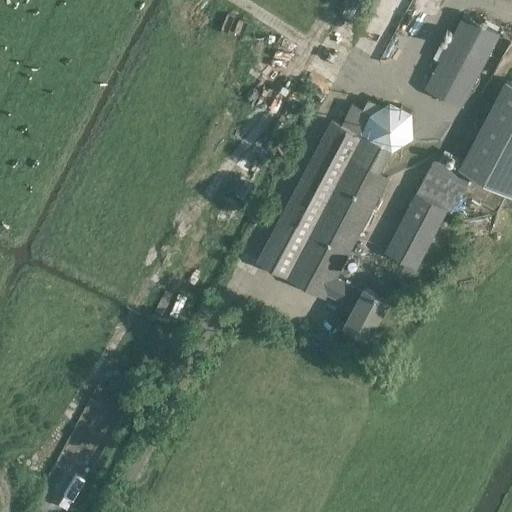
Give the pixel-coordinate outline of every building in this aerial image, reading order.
[(384,59),(410,0),(384,0),(362,49),(384,59)] [(463,105),(501,33),(464,14),(426,85),(463,105)] [(511,83),(506,80),(459,168),(511,195),(511,83)] [(355,103),(343,124),(391,150),(393,145),(412,133),(411,109),(400,103),(380,103),(374,113),(355,103)] [(391,150),(343,124),(334,119),(260,258),(326,294),(328,291),(355,305),(346,321),(370,334),(389,297),(366,285),(363,289),(337,275),(389,176),(380,171),(391,150)] [(462,192),(471,175),(436,155),(427,172),(462,192)] [(418,265),(448,207),(418,191),(388,249),(418,265)]
